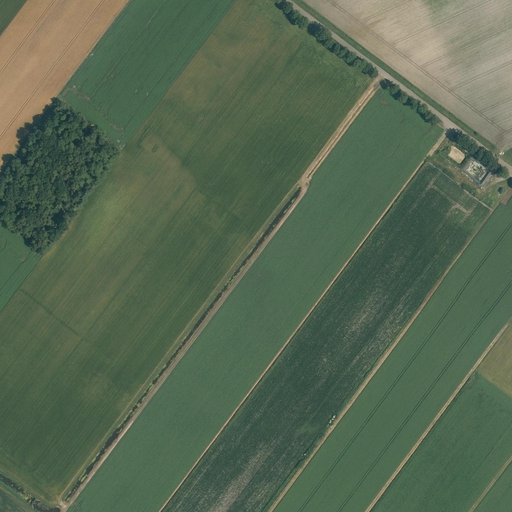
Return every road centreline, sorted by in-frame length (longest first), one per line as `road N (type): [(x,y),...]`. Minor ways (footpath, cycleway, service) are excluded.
road 1 (track): [(382,72),(302,176),(302,193),(67,508)]
road 2 (unclassified): [(511,170),(286,0)]
